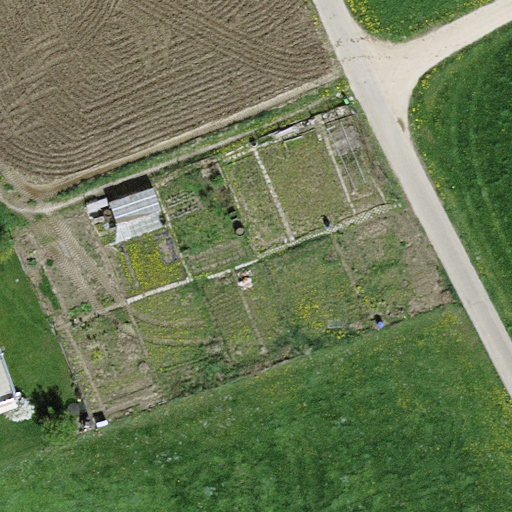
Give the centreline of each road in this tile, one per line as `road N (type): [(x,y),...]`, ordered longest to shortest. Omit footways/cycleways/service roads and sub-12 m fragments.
road 1 (residential): [(511,373),(329,0)]
road 2 (track): [(511,19),(370,91)]
